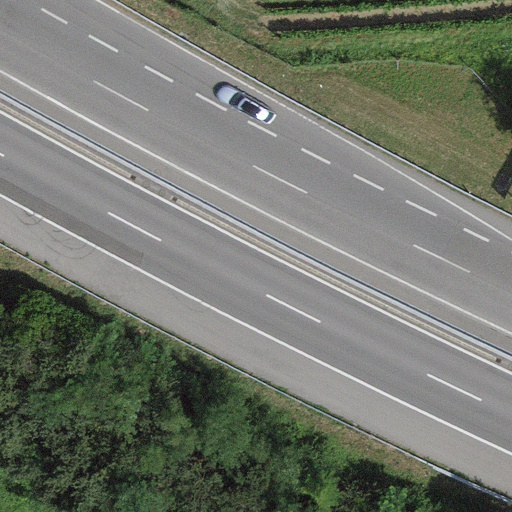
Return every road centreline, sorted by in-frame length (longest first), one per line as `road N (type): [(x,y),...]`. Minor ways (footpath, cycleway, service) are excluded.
road 1 (motorway): [(511,293),(330,206),(0,27)]
road 2 (motorway): [(0,157),(314,323),(511,416)]
